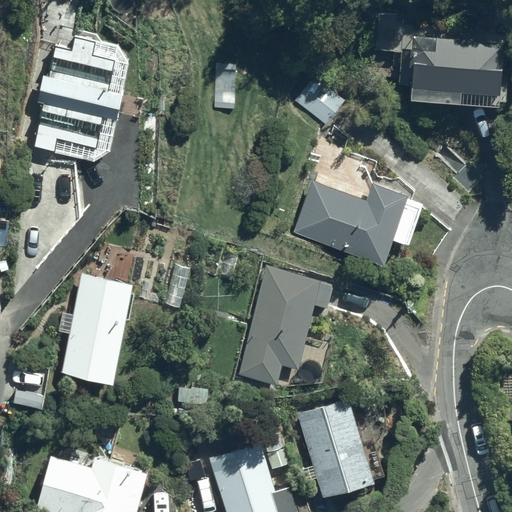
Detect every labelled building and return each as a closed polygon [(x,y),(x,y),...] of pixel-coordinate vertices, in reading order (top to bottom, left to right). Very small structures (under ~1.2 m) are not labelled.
[(76,38),(56,35),(50,67),(43,66),(38,93),(43,94),(34,139),(98,147),(115,139),(133,53),(122,30),(77,24),(76,38)] [(504,40),(412,33),(411,47),(402,46),(399,78),(412,79),(411,94),(507,100),(508,82),(501,81),(504,40)] [(344,97),(314,74),(293,101),(324,124),(344,97)] [(381,263),(390,237),(404,242),(423,191),(408,186),(405,193),(372,180),(365,198),(311,179),(292,231),(381,263)] [(331,280),(265,263),(237,374),(275,383),(280,362),(297,367),(312,303),(325,306),(331,280)] [(132,283),(79,273),(60,371),(113,381),(132,283)] [(368,441),(361,444),(346,395),(295,410),(321,496),(372,481),(371,476),(378,474),(368,441)] [(258,439),(206,456),(224,511),(297,511),(288,482),(273,487),(258,439)] [(51,452),(37,505),(64,511),(138,511),(150,467),(93,453),(90,462),(51,452)]
